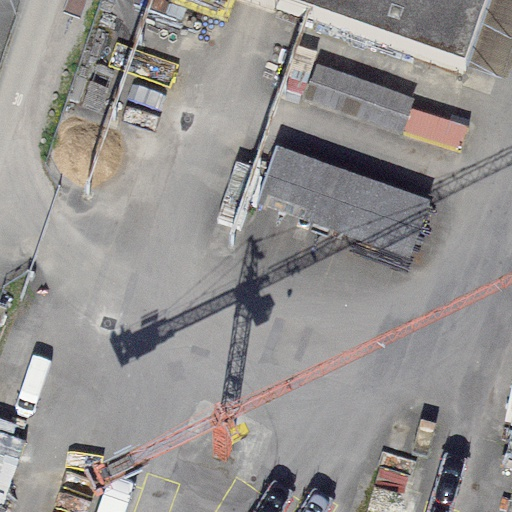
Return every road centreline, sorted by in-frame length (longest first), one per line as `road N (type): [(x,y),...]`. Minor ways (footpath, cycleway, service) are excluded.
road 1 (residential): [(63,0),(0,179)]
road 2 (unknown): [(511,290),(474,420)]
